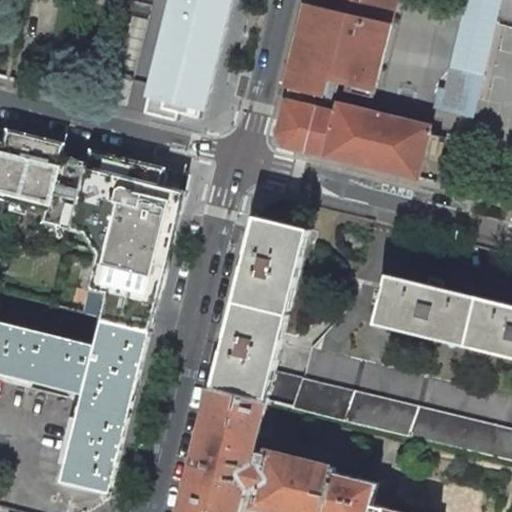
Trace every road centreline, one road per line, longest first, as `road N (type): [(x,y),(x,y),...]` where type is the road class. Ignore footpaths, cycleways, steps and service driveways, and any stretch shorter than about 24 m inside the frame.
road 1 (tertiary): [(146,511),(240,157)]
road 2 (residential): [(511,226),(240,157)]
road 3 (residential): [(240,157),(0,97)]
road 4 (tertiary): [(240,157),(283,0)]
